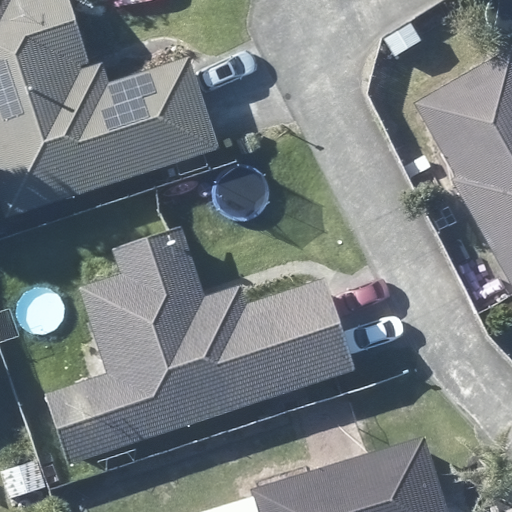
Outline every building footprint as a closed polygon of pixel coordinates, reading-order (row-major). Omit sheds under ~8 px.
[(80,63),(89,60),(69,0),(0,0),(0,199),(6,217),(158,167),(200,154),(218,149),(214,137),(189,56),(179,61),(108,83),(103,71),(101,62),(82,69),(80,63)] [(511,46),(413,100),(455,177),(451,178),(455,186),(471,214),(511,287),(511,46)] [(203,296),(201,287),(182,229),(113,252),(120,273),(77,287),(94,334),(106,373),(87,380),(44,394),(68,464),(265,398),(306,384),(354,369),(351,358),(324,278),(315,281),(247,303),(242,293),(240,284),(203,296)] [(448,511),(445,504),(424,434),(249,488),(252,496),(256,511),(448,511)] [(0,472),(8,498),(46,487),(38,459),(30,462),(11,467),(0,472)]
